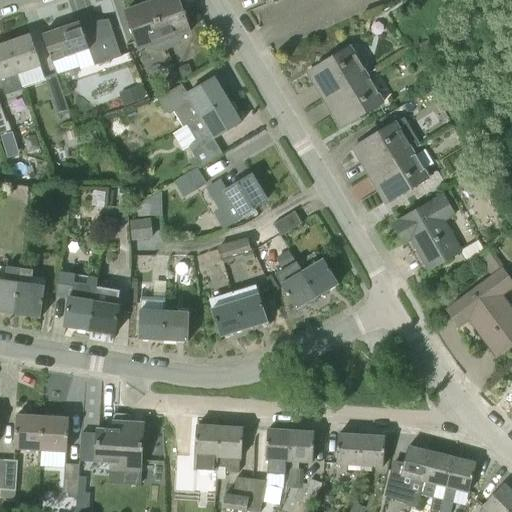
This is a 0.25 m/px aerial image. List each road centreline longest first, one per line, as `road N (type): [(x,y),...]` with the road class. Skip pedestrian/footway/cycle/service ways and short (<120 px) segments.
road 1 (residential): [(473,420),(150,402),(140,400),(136,366)]
road 2 (residential): [(393,309),(215,0)]
road 3 (residential): [(136,366),(225,373),(279,360),(393,309)]
road 4 (residential): [(0,346),(136,366)]
road 5 (residential): [(473,420),(393,309)]
